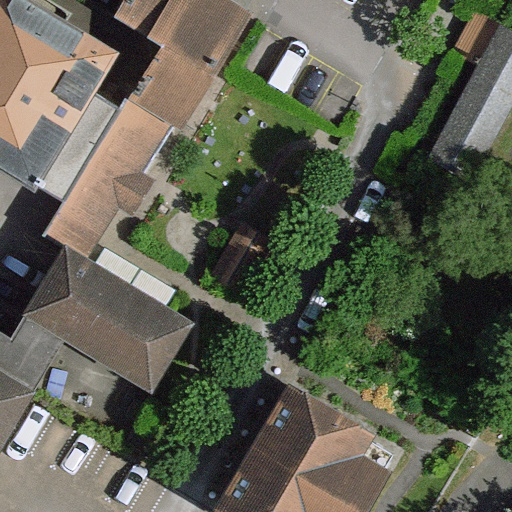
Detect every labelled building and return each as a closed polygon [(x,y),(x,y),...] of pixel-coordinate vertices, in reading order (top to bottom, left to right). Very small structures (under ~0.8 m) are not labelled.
[(113,51),(28,0),(0,0),(0,162),(63,201),(121,107),(90,88),(113,51)] [(228,0),(124,0),(116,15),(161,42),(211,73),(248,12),(228,0)] [(455,57),(475,67),(496,26),(487,21),(466,11),(445,51),(455,57)] [(511,96),(511,34),(496,26),(475,67),(428,157),(469,179),(511,96)] [(179,126),(211,73),(161,42),(128,95),(168,120),(179,126)] [(84,257),(168,120),(128,95),(121,107),(63,201),(44,232),(64,244),(84,257)] [(208,277),(239,296),(272,240),(241,222),(208,277)] [(21,303),(0,351),(50,373),(71,324),(21,303)] [(31,400),(35,395),(0,374),(0,452),(7,440),(31,400)] [(288,381),(213,506),(224,511),(361,511),(388,468),(359,451),(371,430),(288,381)]
